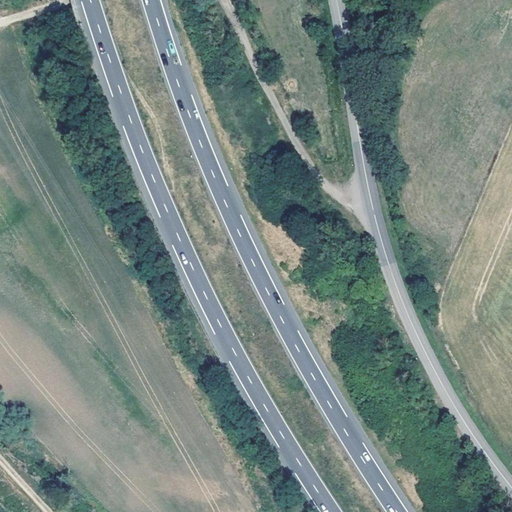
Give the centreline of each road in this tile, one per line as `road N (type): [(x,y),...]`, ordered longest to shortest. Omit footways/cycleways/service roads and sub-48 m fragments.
road 1 (motorway): [(397,511),(326,400),(238,231),(151,0)]
road 2 (motorway): [(93,0),(188,257),(265,409),(332,511)]
road 3 (secondary): [(511,488),(437,377),(396,289),(371,209),(335,0)]
road 4 (track): [(371,209),(340,203),(221,0)]
